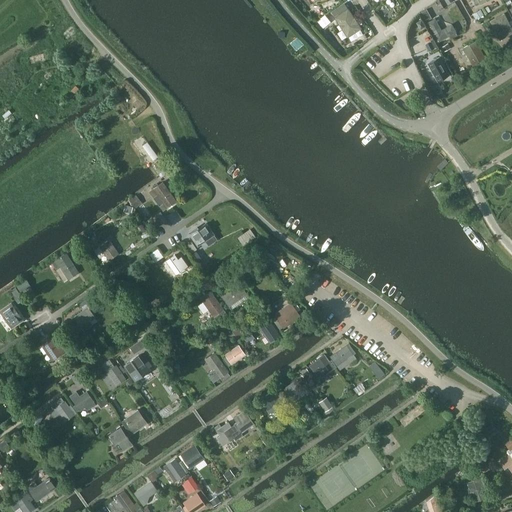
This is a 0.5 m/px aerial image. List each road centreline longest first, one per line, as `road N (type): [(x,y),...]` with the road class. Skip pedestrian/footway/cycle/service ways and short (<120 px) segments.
road 1 (unclassified): [(507,403),(223,191)]
road 2 (residential): [(0,351),(223,191)]
road 3 (unclassified): [(223,191),(180,154),(141,86),(65,0)]
road 4 (residential): [(507,403),(447,388),(315,288)]
road 5 (unclassified): [(424,127),(401,123),(371,102),(278,0)]
road 6 (unclassified): [(511,248),(446,141),(424,127)]
